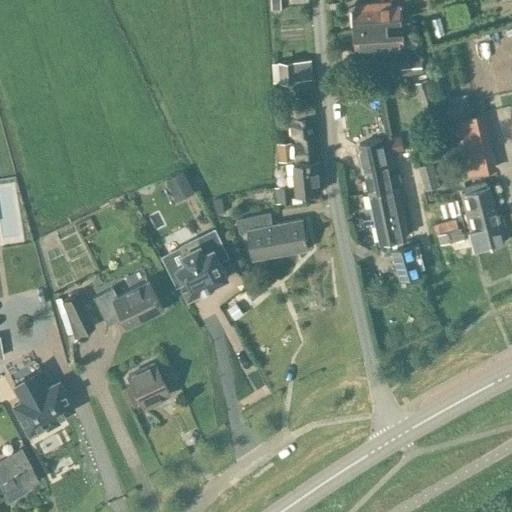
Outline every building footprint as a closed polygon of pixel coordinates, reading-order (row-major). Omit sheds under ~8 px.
[(355,28),(388,26),(388,21),(407,19),(406,8),(402,9),(402,4),(392,5),(391,0),(388,0),(358,2),(358,8),(354,9),(355,28)] [(389,31),(388,26),(355,28),(357,47),(381,45),(382,54),(391,53),(391,49),(395,49),(395,45),(406,44),(404,29),(389,31)] [(423,71),(422,59),(402,61),(403,73),(423,71)] [(436,105),(427,78),(417,82),(425,108),(436,105)] [(468,100),(447,105),(450,119),(455,117),(471,113),(468,100)] [(493,168),(479,112),(471,113),(455,117),(470,174),(493,168)] [(295,142),(282,143),(283,161),(297,160),(297,161),(319,159),(315,117),(293,119),(295,142)] [(370,193),(398,187),(401,186),(398,173),(391,175),(383,138),(359,143),(370,193)] [(440,184),(431,153),(417,157),(426,189),(440,184)] [(319,159),(297,161),(295,162),(297,191),(321,188),(319,159)] [(184,170),(167,179),(178,200),(195,191),(184,170)] [(293,201),(291,185),(275,187),(277,203),(293,201)] [(398,187),(370,193),(381,242),(403,237),(402,231),(408,230),(398,187)] [(461,194),(470,230),(505,221),(503,216),(498,217),(491,187),(461,194)] [(222,197),(214,198),(217,213),(225,211),(222,197)] [(272,223),(270,212),(238,218),(240,231),(248,229),(253,259),(308,249),(303,218),(272,223)] [(506,225),(505,221),(470,230),(463,232),(461,227),(447,231),(451,242),(464,238),(465,242),(472,239),(475,250),(505,242),(501,226),(506,225)] [(439,245),(451,242),(447,231),(436,234),(439,245)] [(184,262),(172,268),(187,296),(226,277),(212,248),(202,253),(196,239),(178,249),(184,262)] [(422,275),(413,244),(392,250),(401,280),(422,275)] [(163,308),(148,278),(117,294),(113,286),(93,296),(107,324),(120,317),(125,327),(163,308)] [(93,323),(77,290),(62,298),(73,334),(93,323)] [(169,393),(154,362),(127,375),(143,406),(169,393)] [(13,383),(21,397),(12,402),(29,432),(73,408),(57,378),(44,385),(36,371),(13,383)] [(39,478),(21,447),(0,459),(0,483),(9,499),(26,489),(24,486),(39,478)]
